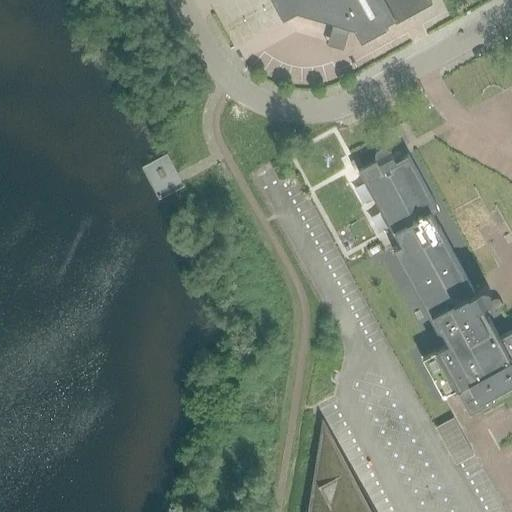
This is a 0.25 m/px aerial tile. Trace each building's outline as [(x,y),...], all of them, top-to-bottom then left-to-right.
[(394,22),(431,2),(430,0),(271,0),(282,18),(295,11),(333,22),(331,27),(347,32),(349,26),(352,27),(360,41),(387,26),(385,23),(393,18),(394,22)] [(395,160),(389,148),(388,147),(387,146),(385,145),(384,145),(382,144),(381,144),(379,145),(378,145),(377,146),(376,147),(375,148),(374,149),(374,151),(373,152),(374,154),(374,155),(374,156),(376,158),(357,169),(393,234),(395,233),(400,243),(391,248),(436,330),(440,328),(448,342),(421,357),(442,395),(451,390),(454,395),(457,393),(468,413),(511,388),(511,329),(499,337),(481,304),(486,301),(488,300),(489,299),(490,298),(490,296),(490,295),(490,293),(490,291),(489,290),(489,289),(487,288),(486,287),(485,286),(483,286),(481,286),(480,286),(478,287),(473,289),(431,213),(438,209),(407,153),(395,160)] [(357,157),(349,162),(354,170),(357,169),(362,166),(357,157)] [(343,355),(321,350),(310,391),(332,397),(343,355)] [(454,418),(436,428),(455,464),(474,454),(454,418)] [(368,511),(325,434),(312,511),(368,511)]
